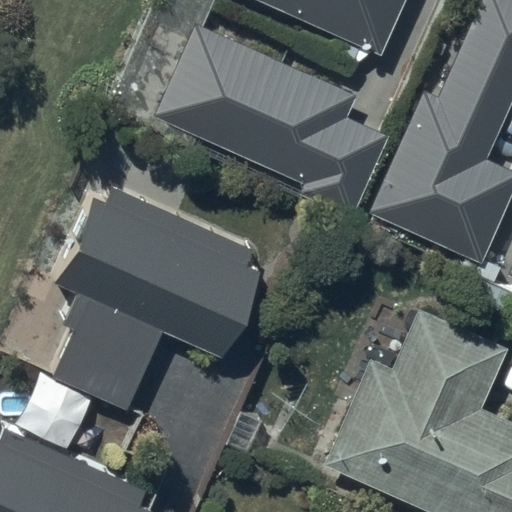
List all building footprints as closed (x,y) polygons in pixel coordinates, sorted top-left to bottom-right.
[(250,0),(374,56),(399,0),(250,0)] [(511,82),(511,0),(476,0),(433,99),(416,91),(362,217),(474,265),(511,178),(511,173),(479,159),(511,82)] [(349,96),(190,25),(148,118),(297,184),(293,194),(346,218),(382,137),(340,118),(349,96)] [(102,202),(87,196),(49,284),(69,293),(55,325),(69,331),(48,379),(122,410),(154,334),(218,360),(258,265),(246,260),(249,252),(106,192),(102,202)] [(511,250),(501,275),(511,280),(511,250)] [(365,360),(318,466),(421,511),(511,511),(511,425),(475,409),(502,349),(415,310),(391,364),(373,356),(370,363),(365,360)] [(0,428),(0,511),(146,511),(148,508),(139,504),(144,493),(0,428)]
